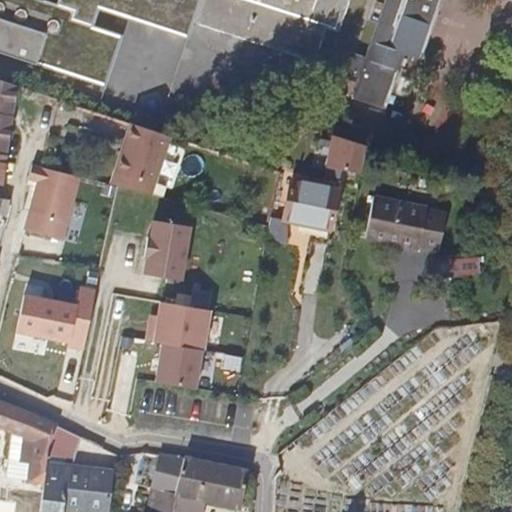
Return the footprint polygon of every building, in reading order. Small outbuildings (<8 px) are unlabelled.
[(0,0),(0,54),(107,89),(125,33),(95,23),(100,9),(188,37),(193,20),(313,58),(324,24),(338,28),(347,0),(0,0)] [(385,0),(363,64),(346,57),(340,75),(358,81),(353,97),(385,108),(404,50),(422,55),(439,0),(385,0)] [(17,89),(18,84),(0,78),(0,156),(5,157),(12,116),(17,89)] [(153,185),(171,136),(160,132),(144,127),(131,122),(114,172),(153,185)] [(361,174),(366,145),(333,136),(327,168),(361,174)] [(36,181),(24,230),(63,239),(79,174),(33,162),(27,179),(36,181)] [(114,172),(111,183),(122,186),(130,189),(151,194),(153,185),(114,172)] [(291,182),(285,219),(330,228),(338,190),(291,182)] [(375,195),(366,238),(418,249),(419,246),(426,209),(427,206),(375,195)] [(0,213),(5,214),(8,199),(0,197),(0,213)] [(438,250),(446,213),(426,209),(419,246),(438,250)] [(182,279),(191,226),(154,219),(152,237),(149,236),(145,256),(148,256),(145,273),(182,279)] [(435,259),(436,281),(477,279),(476,257),(435,259)] [(32,321),(44,272),(15,264),(3,313),(32,321)] [(209,310),(159,302),(157,316),(155,326),(148,324),(145,340),(202,349),(209,310)] [(26,345),(32,321),(3,313),(0,326),(0,351),(6,353),(10,340),(26,345)] [(157,316),(149,314),(148,324),(155,326),(157,316)] [(160,342),(154,382),(195,389),(201,349),(160,342)] [(29,482),(43,484),(48,446),(58,424),(39,415),(0,400),(0,429),(27,440),(25,453),(33,455),(29,482)] [(74,465),(84,436),(58,424),(48,446),(43,484),(39,511),(61,511),(64,511),(105,511),(111,470),(74,465)] [(148,511),(173,511),(177,493),(184,458),(161,453),(154,487),(148,511)] [(240,505),(248,471),(184,458),(177,493),(213,499),(240,505)]
